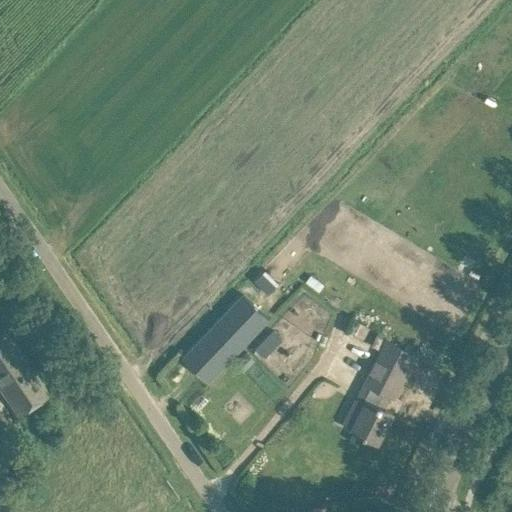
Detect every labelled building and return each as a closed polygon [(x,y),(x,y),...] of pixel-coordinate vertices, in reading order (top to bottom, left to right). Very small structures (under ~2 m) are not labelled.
[(254,281),(268,295),(277,286),(262,273),(254,281)] [(244,293),(183,356),(210,381),(271,318),(244,293)] [(377,346),(384,332),(355,319),(349,333),(377,346)] [(0,386),(18,414),(48,394),(3,327),(0,329),(0,386)] [(416,354),(393,343),(387,340),(365,382),(359,395),(369,400),(354,428),(360,432),(377,441),(392,412),(383,408),(390,395),(394,397),(416,354)]
